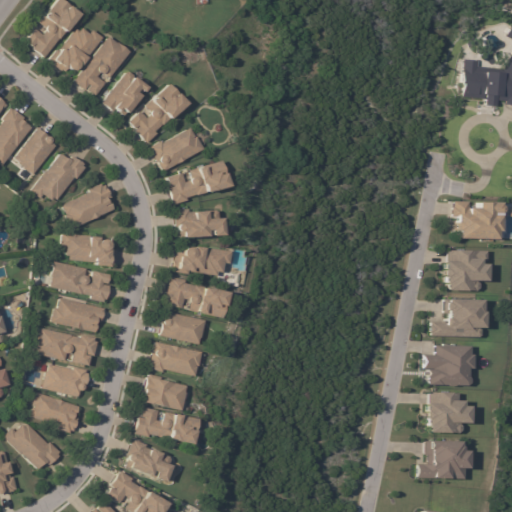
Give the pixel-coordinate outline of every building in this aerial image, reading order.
[(38,59),(30,52),(34,48),(32,47),(29,51),(21,44),(32,32),(39,38),(42,35),(40,34),(40,32),(40,30),(36,26),(40,21),(37,19),(42,14),(43,15),(56,0),(66,9),(65,10),(68,12),(70,10),(74,14),(59,33),(61,35),(40,60),(38,59)] [(511,27),(507,25),(502,37),(511,42),(500,68),(474,67),(474,60),(466,60),(464,61),(461,65),(459,97),(480,99),(479,105),(491,106),(492,99),(506,105),(511,105),(511,102),(511,27)] [(60,72),(49,63),(60,48),(62,49),(77,30),(80,32),(82,29),(89,35),(92,31),(103,39),(86,60),(84,59),(79,65),(75,64),(74,66),(71,70),(68,71),(66,70),(63,74),(60,72)] [(107,76),(106,78),(100,73),(97,73),(94,77),(101,82),(91,96),(83,90),(82,91),(71,82),(86,63),(84,63),(104,37),(113,44),(114,43),(126,52),(107,76)] [(112,114),(101,105),(124,74),(127,73),(132,77),(132,81),(142,88),(139,92),(141,93),(137,98),(135,97),(123,113),(124,114),(122,118),(114,112),(112,114)] [(142,140),(134,132),(138,128),(137,127),(133,130),(127,123),(139,112),(146,119),(147,117),(146,115),(146,113),(148,111),(144,107),(148,103),(147,101),(166,84),(176,95),(175,96),(181,103),(165,118),(166,120),(154,132),(156,134),(145,144),(142,140)] [(10,111),(17,116),(15,119),(26,127),(12,145),(13,146),(0,162),(0,116),(6,108),(10,111)] [(147,148),(159,171),(199,151),(187,127),(147,148)] [(37,130),(42,134),(40,136),(41,137),(44,136),(45,137),(46,139),(47,142),(52,146),(30,175),(16,164),(16,162),(12,159),(35,129),(37,130)] [(70,157),(79,164),(78,165),(80,166),(71,178),(70,177),(54,199),(50,197),(48,200),(40,194),(37,198),(28,191),(56,153),(62,158),(62,157),(65,159),(68,155),(70,157)] [(221,169),(223,174),(220,175),(223,186),(208,190),(208,189),(204,191),(204,192),(186,198),(187,201),(174,205),(169,188),(174,187),(174,185),(169,187),(166,177),(182,173),(185,182),(187,182),(187,179),(189,177),(191,176),(189,170),(194,169),(193,168),(218,160),(221,169)] [(101,187),(106,198),(103,199),(107,209),(68,228),(62,216),(63,215),(59,206),(86,192),(84,190),(96,184),(97,186),(100,184),(101,187)] [(492,239),(493,213),(496,213),(496,202),(473,202),(473,208),(465,207),(465,202),(449,201),(449,217),(453,217),(452,238),(492,239)] [(178,239),(177,231),(175,231),(173,230),(173,228),(174,226),(173,213),(174,213),(174,209),(187,209),(187,212),(214,210),(216,235),(183,237),(183,239),(178,239)] [(113,251),(111,264),(109,263),(109,267),(94,265),(95,263),(67,260),(68,256),(64,255),(65,246),(60,245),(62,233),(94,236),(94,239),(96,238),(98,238),(100,239),(102,241),(103,244),(103,247),(102,248),(104,249),(109,246),(109,250),(113,250),(113,251)] [(169,272),(169,269),(169,268),(171,253),(173,254),(173,253),(175,253),(175,251),(176,249),(179,247),(182,247),(184,248),(185,249),(186,251),(187,246),(222,251),(221,264),(215,263),(214,273),(210,272),(210,276),(184,272),(183,274),(169,272)] [(441,290),(474,291),(475,281),(481,281),(482,262),(482,251),(442,250),(441,290)] [(83,271),(81,278),(82,280),(88,281),(90,272),(104,275),(103,284),(98,283),(98,285),(105,286),(102,300),(100,300),(100,303),(86,300),(87,297),(47,288),(52,262),(83,269),(83,271)] [(220,293),(218,301),(220,302),(216,317),(185,309),(187,303),(186,303),(187,302),(184,300),(183,298),(181,297),(179,307),(163,303),(165,294),(170,295),(170,293),(164,292),(168,275),(183,279),(182,282),(197,286),(206,288),(206,287),(220,291),(220,293)] [(98,310),(96,322),(90,321),(90,322),(92,322),(90,332),(47,323),(50,308),(53,309),(55,299),(99,309),(98,310)] [(475,336),(475,329),(477,329),(477,299),(443,299),(443,322),(427,322),(427,336),(475,336)] [(156,337),(159,325),(158,322),(160,320),(161,319),(163,319),(165,313),(200,321),(196,339),(195,338),(193,344),(192,344),(192,345),(156,337)] [(91,343),(87,357),(83,355),(80,367),(65,362),(67,352),(63,351),(60,354),(58,361),(27,354),(34,329),(74,338),(75,334),(89,338),(88,341),(91,343)] [(190,377),(196,351),(151,342),(146,367),(190,377)] [(424,385),(464,386),(464,368),(467,368),(467,346),(431,345),(431,355),(420,354),(419,370),(424,370),(424,385)] [(84,376),(82,388),(79,387),(77,389),(75,391),(74,397),(39,389),(43,371),(45,371),(46,364),(70,370),(70,367),(83,370),(83,373),(85,374),(84,376)] [(141,389),(142,385),(144,385),(146,376),(163,379),(162,383),(181,387),(180,394),(181,395),(177,413),(141,405),(142,397),(140,397),(141,389)] [(454,393),(424,392),(423,432),(456,433),(456,423),(463,423),(463,406),(454,406),(454,393)] [(72,415),(71,417),(68,416),(68,418),(74,419),(69,432),(67,431),(66,434),(52,429),(53,427),(27,418),(31,406),(29,406),(33,393),(75,407),(72,415)] [(153,412),(155,412),(153,422),(155,422),(156,421),(160,420),(161,413),(167,414),(167,416),(173,417),(174,416),(192,421),(188,436),(186,435),(183,448),(177,446),(178,444),(155,439),(155,438),(146,436),(145,439),(132,436),(138,408),(153,412)] [(53,454),(52,455),(54,457),(44,467),(40,462),(37,465),(38,467),(35,470),(33,468),(32,470),(0,439),(0,435),(7,428),(10,432),(17,425),(20,428),(23,425),(43,444),(44,443),(54,453),(53,454)] [(125,467),(123,466),(125,461),(123,459),(123,458),(123,456),(124,454),(127,454),(127,453),(126,453),(129,446),(128,445),(130,441),(131,442),(132,439),(144,444),(143,447),(166,456),(168,460),(159,482),(150,478),(150,477),(146,475),(146,476),(125,468),(126,467),(125,467)] [(454,441),(422,440),(421,464),(413,464),(413,478),(460,479),(461,450),(454,450),(454,441)] [(12,489),(9,490),(9,492),(0,493),(0,451),(1,452),(3,464),(0,464),(2,473),(5,472),(6,478),(9,477),(12,489)] [(160,505),(155,511),(127,511),(122,508),(125,503),(123,501),(123,499),(124,497),(122,496),(116,504),(103,495),(108,487),(112,489),(113,488),(108,485),(117,471),(129,479),(128,481),(143,492),(142,493),(147,496),(160,504),(160,505)] [(89,511),(92,509),(93,510),(100,503),(109,511),(89,511)]
